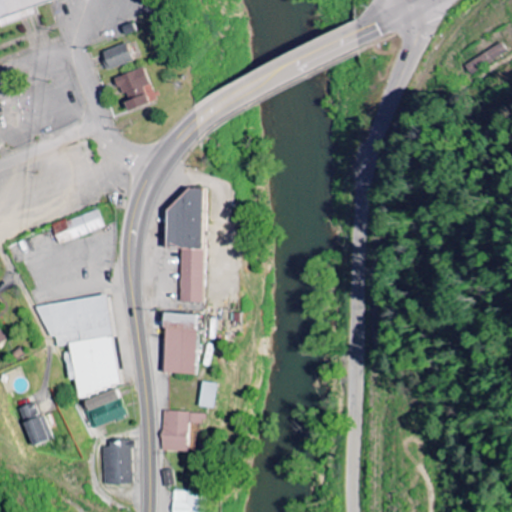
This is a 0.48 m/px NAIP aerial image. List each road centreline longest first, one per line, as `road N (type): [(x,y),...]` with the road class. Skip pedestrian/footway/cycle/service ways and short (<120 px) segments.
road 1 (tertiary): [(355,511),(365,194),(378,139),(419,42),(415,5)]
road 2 (secondary): [(209,114),(158,170),(136,225),(132,282),(148,511)]
road 3 (residential): [(0,191),(24,245),(101,355),(144,381)]
road 4 (secondary): [(364,31),(209,114)]
